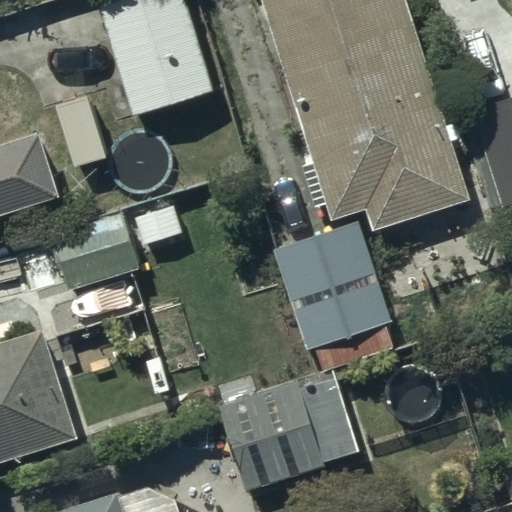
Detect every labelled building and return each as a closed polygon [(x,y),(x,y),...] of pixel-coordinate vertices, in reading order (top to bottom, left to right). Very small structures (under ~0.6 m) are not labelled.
[(96,0),(127,112),(212,90),(187,0),(96,0)] [(258,0),(309,159),(297,163),(310,201),(322,197),(328,216),(360,206),(367,228),(464,197),(401,0),(258,0)] [(511,100),(459,116),(487,214),(511,206),(511,100)] [(0,211),(51,197),(33,131),(0,139),(0,211)] [(48,232),(64,286),(134,266),(118,212),(48,232)] [(299,345),(310,341),(318,366),(385,346),(378,321),(387,318),(357,220),(269,247),(299,345)] [(0,458),(72,436),(38,329),(0,340),(0,458)] [(216,407),(242,488),(355,452),(329,371),(216,407)] [(117,498),(115,492),(52,511),(176,511),(173,501),(147,488),(117,498)]
